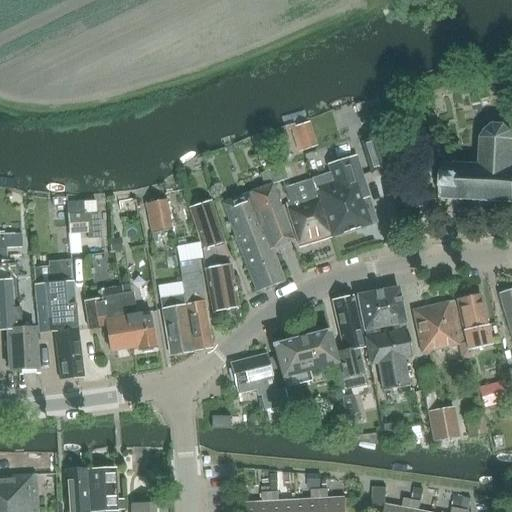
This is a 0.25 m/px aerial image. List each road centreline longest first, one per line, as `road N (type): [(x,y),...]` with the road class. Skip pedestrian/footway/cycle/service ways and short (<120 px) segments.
road 1 (tertiary): [(177,387),(273,310),(338,277),(511,256)]
road 2 (tertiary): [(0,409),(177,387)]
road 3 (tertiary): [(189,511),(177,387)]
